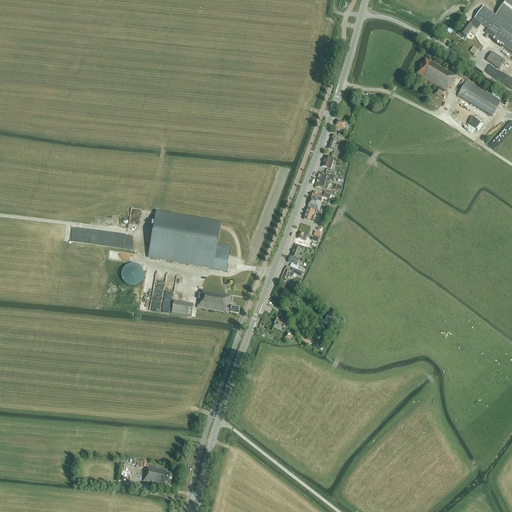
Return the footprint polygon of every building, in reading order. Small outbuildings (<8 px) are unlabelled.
[(459,34),(458,35),(460,36),(461,35),(463,36),(463,37),(465,38),(465,39),(473,28),(474,27),(475,27),(479,22),(482,24),(488,29),(485,33),(486,34),(489,36),(493,39),(494,38),(511,52),(511,2),(509,0),(507,0),(495,16),(484,6),(474,19),(469,25),(466,23),(458,33),(459,34)] [(479,50),(474,46),(470,52),(475,56),(479,50)] [(492,52),(486,61),(499,69),(504,60),(492,52)] [(449,88),(456,76),(432,62),(432,63),(425,59),(417,74),(420,76),(418,79),(421,82),(423,79),(438,88),(434,95),(442,99),(449,88)] [(463,71),(455,67),(453,72),(468,81),(470,77),(462,72),(463,71)] [(466,82),(457,96),(492,116),(500,102),(466,82)] [(469,125),(473,119),(463,113),(462,115),(457,112),(455,116),(469,125)] [(344,134),(346,129),(343,128),(344,125),(346,126),(348,121),(344,120),(343,123),(337,121),(335,127),(337,127),(336,131),(342,133),(344,134)] [(339,143),(341,143),(342,144),(343,142),(340,141),(341,138),(332,135),(331,140),(339,143)] [(328,149),(335,151),(336,152),(339,143),(331,140),(328,149)] [(334,160),(331,159),(325,157),(322,167),(327,169),(330,170),(334,160)] [(334,177),(331,176),(327,175),(326,176),(325,175),(320,173),(318,179),(326,181),(326,179),(330,180),(333,181),(334,177)] [(332,196),(333,193),(327,191),(329,183),(326,181),(318,179),(315,188),(324,191),(324,193),(329,195),(332,196)] [(319,193),(314,192),(313,193),(311,199),(321,202),(323,197),(318,195),(319,193)] [(311,199),(309,204),(308,208),(315,210),(319,211),(322,203),(311,199)] [(315,210),(308,208),(304,220),(310,222),(312,222),(315,215),(314,214),(315,210)] [(226,271),(230,246),(217,244),(220,224),(156,213),(148,257),(226,271)] [(300,232),(297,239),(296,243),(307,247),(308,244),(304,242),(304,241),(307,234),(300,232)] [(298,257),(301,250),(303,251),(304,248),(295,244),(291,256),(296,259),(299,261),(300,258),(298,257)] [(290,257),(288,262),(297,266),(298,264),(300,265),(302,262),(299,261),(296,259),(290,257)] [(126,286),(130,288),(135,287),(139,286),(142,282),(143,278),(143,274),(142,270),(138,267),(134,265),(130,265),(126,267),(123,270),(121,274),(121,279),(123,283),(126,286)] [(291,272),(285,270),(281,280),(287,282),(289,277),(291,278),(293,273),(301,276),(302,273),(292,269),(291,272)] [(160,312),(169,313),(177,274),(168,272),(160,312)] [(230,306),(231,296),(200,291),(197,308),(224,313),(225,311),(239,314),(240,308),(230,306)] [(149,310),(150,301),(143,300),(141,308),(149,310)] [(193,306),(173,302),(171,314),(191,317),(193,306)] [(276,304),(274,306),(281,311),(280,311),(283,312),(284,310),(276,304)] [(335,327),(339,321),(329,315),(325,320),(335,327)] [(284,329),(287,322),(277,318),(276,320),(274,324),(284,329)] [(286,334),(284,333),(283,337),(285,338),(284,338),(290,341),(293,342),(295,337),(293,334),(292,334),(292,333),(288,331),(287,334),(286,334)] [(320,352),(328,341),(323,338),(318,345),(316,343),(313,347),(320,352)] [(170,485),(173,474),(166,473),(167,470),(147,465),(146,471),(143,481),(160,485),(161,484),(164,485),(164,484),(170,485)]
